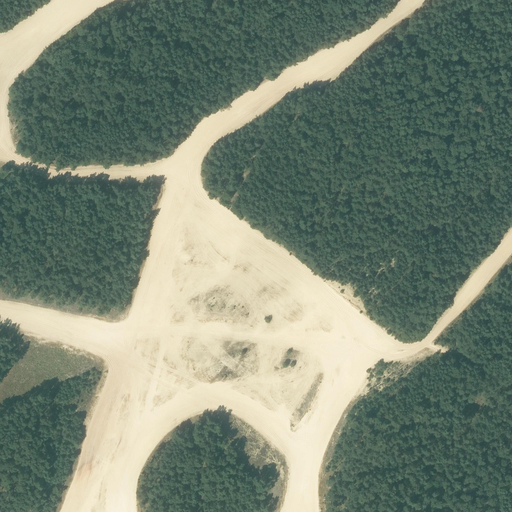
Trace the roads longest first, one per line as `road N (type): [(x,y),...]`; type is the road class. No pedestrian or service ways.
road 1 (track): [(0,313),(120,339),(182,333),(411,353),(511,240)]
road 2 (track): [(414,0),(153,174),(65,175),(0,146)]
road 3 (track): [(190,150),(136,362),(76,511)]
